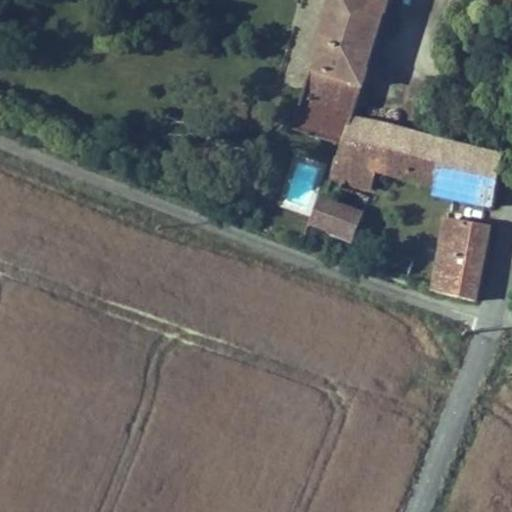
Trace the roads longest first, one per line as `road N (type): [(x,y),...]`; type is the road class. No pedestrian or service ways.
road 1 (unclassified): [(0,143),(196,223),(493,322)]
road 2 (tertiary): [(493,322),(418,511)]
